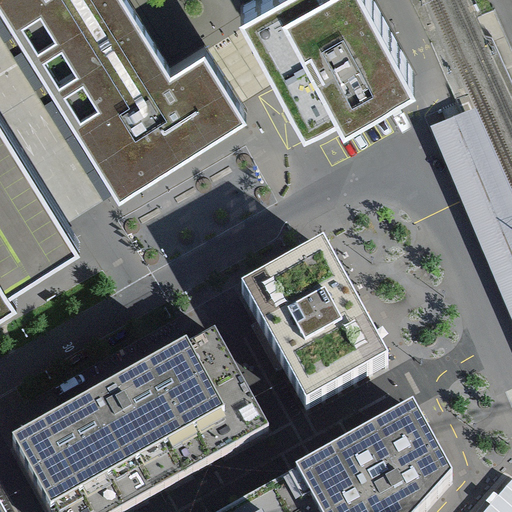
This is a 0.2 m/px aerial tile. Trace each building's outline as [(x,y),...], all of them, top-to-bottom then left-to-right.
[(133,0),(3,0),(117,188),(210,133),(250,109),(208,39),(170,62),(133,0)] [(383,21),(370,0),(237,0),(307,116),(339,97),(346,109),(401,77),(412,70),(383,21)] [(0,115),(0,292),(80,243),(0,115)] [(323,248),(240,293),(306,413),(389,367),(323,248)] [(19,440),(11,445),(47,511),(124,511),(270,433),(215,333),(19,440)] [(412,408),(227,511),(425,511),(454,481),(412,408)]
